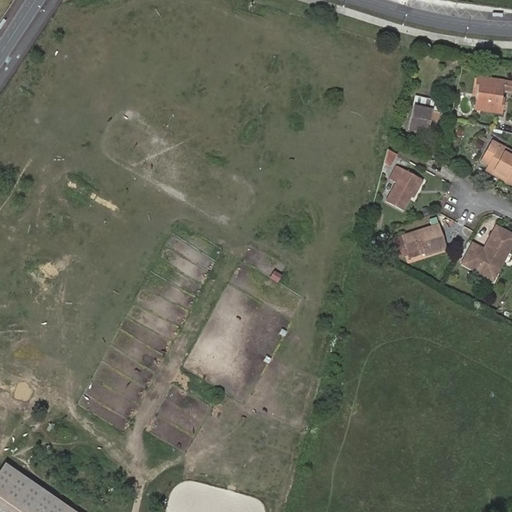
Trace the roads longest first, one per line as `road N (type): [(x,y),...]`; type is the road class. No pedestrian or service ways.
road 1 (track): [(134,511),(142,477),(201,453),(280,382),(313,322),(311,267)]
road 2 (track): [(6,438),(35,406),(62,402),(128,442),(142,477)]
road 3 (tertiary): [(511,28),(432,20),(363,0)]
